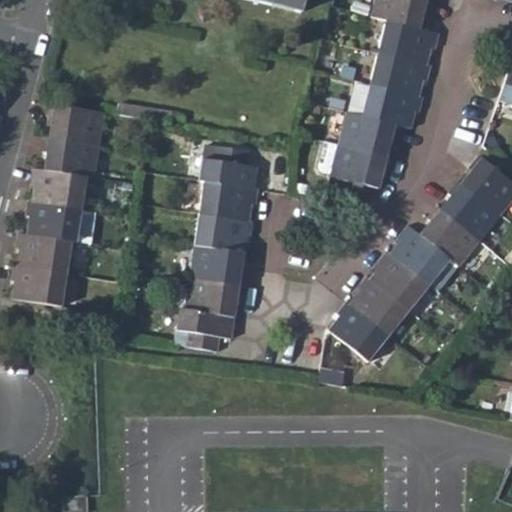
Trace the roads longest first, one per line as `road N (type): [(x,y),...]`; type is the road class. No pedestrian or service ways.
road 1 (residential): [(511,29),(467,16),(402,204),(273,332),(259,306),(272,221)]
road 2 (residential): [(28,46),(0,171)]
